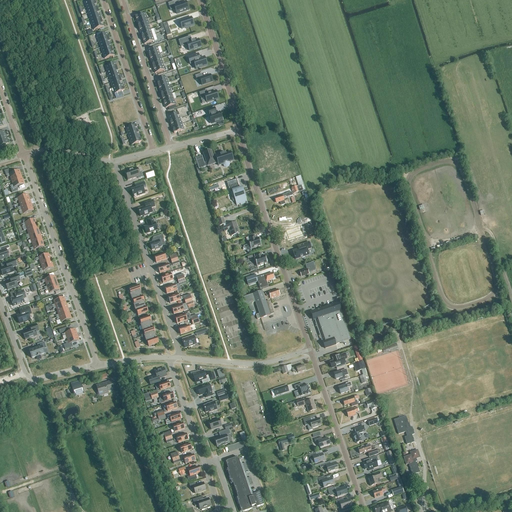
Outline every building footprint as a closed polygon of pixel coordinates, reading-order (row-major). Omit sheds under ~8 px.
[(94,0),(93,0),(85,3),(87,8),(96,5),(94,0)] [(174,2),(168,4),(170,11),(175,9),(177,14),(189,10),(186,2),(175,6),(174,2)] [(98,11),(96,5),(87,8),(88,14),(98,11)] [(100,16),(98,11),(88,14),(90,19),(100,16)] [(147,20),(145,14),(135,17),(137,23),(147,20)] [(102,21),(100,16),(90,19),(92,25),(102,21)] [(191,18),(179,22),(182,29),(185,28),(186,29),(190,27),(194,25),(191,18)] [(149,25),(147,20),(137,23),(139,28),(149,25)] [(104,27),(102,21),(92,25),(94,30),(104,27)] [(150,30),(149,25),(139,28),(141,34),(150,30)] [(152,36),(150,30),(141,34),(142,39),(152,36)] [(107,34),(97,37),(99,43),(109,40),(107,34)] [(144,45),(154,41),(152,36),(142,39),(144,45)] [(179,41),(181,47),(187,45),(189,51),(193,50),(193,51),(197,49),(201,47),(199,40),(195,41),(194,40),(191,41),(190,37),(179,41)] [(111,45),(109,40),(99,43),(101,48),(111,45)] [(112,50),(111,45),(101,48),(103,54),(112,50)] [(159,54),(162,53),(160,47),(157,48),(148,51),(150,57),(159,54)] [(114,56),(112,50),(103,54),(105,59),(114,56)] [(161,59),(159,54),(150,57),(151,63),(161,59)] [(190,64),(194,63),(196,69),(207,65),(205,58),(200,59),(198,55),(188,58),(190,64)] [(163,65),(161,59),(151,63),(153,68),(163,65)] [(115,64),(106,67),(107,72),(117,69),(115,64)] [(165,70),(163,65),(153,68),(155,74),(165,70)] [(119,75),(117,69),(107,72),(109,78),(119,75)] [(202,74),(195,76),(197,81),(200,80),(202,86),(213,82),(210,75),(203,78),(202,74)] [(121,80),(119,75),(109,78),(111,83),(121,80)] [(158,87),(168,83),(166,78),(156,81),(158,87)] [(123,85),(121,80),(111,83),(113,89),(123,85)] [(170,89),(168,83),(158,87),(160,92),(170,89)] [(124,91),(123,85),(113,89),(115,94),(122,92),(124,91)] [(172,94),(170,89),(160,92),(162,97),(172,94)] [(207,90),(199,93),(200,97),(204,96),(207,103),(218,99),(216,92),(208,94),(207,90)] [(173,100),(172,94),(162,97),(164,103),(173,100)] [(166,108),(175,105),(173,100),(164,103),(166,108)] [(209,116),(212,124),(222,121),(220,113),(216,114),(215,108),(209,110),(211,116),(209,116)] [(180,119),(178,114),(168,117),(170,123),(180,119)] [(172,128),(182,125),(180,119),(170,123),(172,128)] [(184,130),(182,125),(172,128),(174,134),(184,130)] [(136,126),(126,129),(128,134),(138,131),(136,126)] [(140,137),(138,131),(128,134),(130,140),(140,137)] [(141,142),(140,137),(130,140),(132,145),(141,142)] [(0,146),(8,144),(6,138),(0,140),(0,149),(1,150),(0,147),(0,146)] [(233,161),(230,152),(225,154),(225,153),(220,155),(216,157),(216,158),(213,158),(211,151),(203,154),(208,166),(218,163),(218,166),(223,164),(224,166),(226,167),(228,167),(229,165),(228,163),(233,161)] [(205,167),(203,159),(196,161),(199,169),(205,167)] [(277,167),(266,171),(268,179),(280,175),(278,171),(285,169),(284,165),(277,167)] [(21,178),(19,171),(12,173),(10,169),(4,171),(7,178),(10,177),(12,181),(21,178)] [(137,169),(125,173),(128,181),(140,176),(137,169)] [(147,180),(155,177),(153,171),(145,174),(147,180)] [(24,184),(21,178),(12,181),(13,185),(10,187),(11,189),(12,193),(18,191),(16,187),(24,184)] [(138,188),(131,190),(133,196),(138,194),(139,196),(145,194),(143,189),(146,188),(144,182),(137,185),(138,188)] [(238,183),(228,186),(233,202),(235,201),(237,206),(237,205),(240,204),(241,205),(245,204),(244,202),(246,202),(247,203),(245,198),(247,197),(244,191),(243,191),(242,189),(240,189),(238,183)] [(285,204),(283,199),(291,196),(290,193),(286,194),(282,196),(275,199),(276,203),(280,202),(281,205),(282,206),(284,205),(285,204)] [(29,201),(27,195),(18,198),(18,199),(15,200),(15,202),(19,201),(20,204),(29,201)] [(145,207),(138,210),(140,217),(143,216),(144,217),(149,215),(149,214),(152,213),(151,208),(155,207),(153,200),(144,203),(145,207)] [(31,206),(29,201),(20,204),(21,207),(17,208),(18,210),(31,206)] [(33,211),(31,206),(18,210),(19,212),(22,211),(24,214),(33,211)] [(296,216),(286,218),(287,225),(298,223),(296,216)] [(226,227),(223,218),(217,220),(219,226),(223,225),(224,227),(223,228),(224,232),(229,230),(231,236),(239,234),(235,223),(228,225),(228,226),(226,227)] [(144,227),(146,234),(157,230),(155,223),(154,224),(152,219),(146,221),(148,226),(144,227)] [(37,227),(35,220),(29,222),(25,223),(25,224),(22,225),(22,227),(26,226),(28,230),(37,227)] [(305,234),(316,231),(314,223),(303,227),(305,234)] [(286,231),(289,240),(303,235),(300,226),(286,231)] [(39,233),(37,227),(28,230),(29,235),(26,236),(26,238),(39,233)] [(42,240),(39,233),(26,238),(27,240),(30,239),(32,243),(42,240)] [(164,239),(162,235),(153,238),(154,238),(154,241),(153,242),(149,244),(152,251),(155,250),(156,250),(160,249),(160,248),(161,247),(165,245),(163,239),(164,239)] [(248,241),(249,245),(243,247),(244,247),(246,246),(248,253),(252,252),(251,250),(251,249),(261,246),(258,238),(256,239),(254,235),(248,238),(249,241),(249,242),(248,241)] [(44,247),(42,240),(32,243),(34,248),(30,249),(31,251),(34,250),(35,250),(44,247)] [(296,260),(309,256),(307,250),(311,249),(309,243),(297,247),(298,246),(299,249),(298,249),(298,250),(293,252),(296,260)] [(0,251),(0,260),(9,257),(6,250),(10,249),(9,246),(3,248),(4,250),(0,251)] [(254,259),(257,267),(267,263),(267,264),(264,255),(264,256),(262,257),(261,253),(254,255),(255,259),(254,259)] [(48,254),(39,258),(35,259),(36,261),(40,260),(41,264),(51,261),(48,254)] [(154,258),(156,263),(166,260),(164,254),(154,258)] [(12,268),(17,266),(14,260),(5,263),(7,267),(0,269),(3,276),(14,272),(12,268)] [(53,268),(51,261),(41,264),(43,269),(39,270),(40,272),(43,271),(44,271),(53,268)] [(309,275),(308,273),(315,270),(313,263),(306,265),(307,270),(300,272),(301,277),(306,275),(306,276),(309,275)] [(170,271),(169,268),(171,267),(170,264),(158,268),(160,274),(170,271)] [(256,275),(246,279),(248,285),(258,282),(260,281),(262,289),(268,287),(267,282),(271,281),(271,280),(274,279),(272,273),(264,276),(265,277),(261,279),(260,277),(257,278),(256,275)] [(161,278),(163,284),(163,283),(173,280),(171,274),(161,278)] [(18,287),(16,283),(20,282),(18,275),(11,277),(12,281),(5,283),(8,290),(18,287)] [(45,290),(58,285),(56,281),(47,285),(47,287),(44,288),(45,290)] [(165,288),(167,294),(177,291),(177,293),(181,291),(179,286),(179,285),(177,285),(175,286),(175,285),(165,289),(165,288)] [(130,294),(130,295),(141,291),(139,286),(129,289),(131,294),(130,294)] [(280,295),(278,290),(266,294),(267,297),(270,296),(270,298),(280,295)] [(16,297),(11,299),(14,307),(24,303),(23,299),(26,298),(23,291),(15,294),(16,297)] [(141,292),(141,291),(130,295),(132,300),(143,296),(142,296),(140,292),(141,292)] [(245,307),(256,303),(256,305),(254,306),(254,308),(257,307),(259,314),(256,315),(257,320),(261,319),(270,315),(273,314),(269,301),(266,303),(262,291),(253,294),(242,298),(245,307)] [(178,295),(168,298),(170,304),(184,299),(183,297),(179,298),(178,295)] [(144,302),(143,296),(132,300),(133,300),(134,305),(133,305),(134,305),(144,302)] [(65,303),(64,298),(54,301),(55,305),(52,306),(52,308),(65,303)] [(145,302),(144,302),(134,305),(135,311),(146,307),(145,307),(144,302),(145,302)] [(67,308),(65,303),(52,308),(53,310),(57,309),(58,312),(67,308)] [(315,320),(316,320),(324,342),(323,342),(325,349),(336,345),(350,340),(341,311),(338,303),(313,312),(315,320)] [(172,309),(174,315),(188,310),(186,306),(186,304),(172,309)] [(148,313),(146,307),(135,311),(136,311),(138,316),(148,313)] [(21,315),(17,317),(20,324),(30,320),(29,315),(31,314),(29,308),(19,311),(21,315)] [(69,314),(67,308),(58,312),(59,315),(55,316),(56,318),(69,314)] [(71,319),(69,314),(56,318),(57,320),(60,319),(62,322),(71,319)] [(185,315),(175,319),(177,325),(177,324),(187,321),(191,320),(190,317),(190,318),(188,314),(185,315)] [(140,325),(140,326),(151,322),(149,316),(139,320),(141,325),(140,325)] [(152,322),(151,322),(140,326),(142,331),(153,327),(152,327),(151,323),(152,322)] [(25,340),(37,336),(36,332),(39,331),(37,325),(30,327),(31,330),(23,333),(25,340)] [(179,329),(181,335),(191,332),(189,326),(179,329)] [(155,333),(153,327),(142,331),(143,331),(145,336),(144,336),(155,333)] [(66,335),(67,339),(77,335),(74,330),(68,332),(61,334),(62,336),(66,335)] [(155,333),(144,336),(146,342),(157,338),(156,338),(154,333),(155,333)] [(79,341),(77,335),(67,339),(68,342),(65,343),(65,345),(63,345),(65,350),(73,347),(71,343),(79,341)] [(182,340),(185,348),(189,346),(190,347),(192,346),(192,345),(196,344),(194,336),(182,340)] [(159,343),(157,338),(146,342),(147,342),(149,347),(159,343)] [(36,357),(40,356),(45,354),(43,350),(46,348),(44,342),(37,345),(38,348),(29,352),(32,359),(36,357)] [(382,349),(383,353),(397,348),(396,344),(382,349)] [(333,362),(330,363),(332,368),(335,367),(336,367),(337,369),(346,366),(345,366),(343,361),(347,359),(346,357),(349,356),(347,353),(338,356),(332,358),(333,362)] [(298,373),(305,371),(303,365),(296,367),(296,368),(292,369),(293,373),(297,371),(298,373)] [(167,376),(164,369),(159,371),(159,370),(155,371),(155,372),(156,375),(154,376),(154,377),(148,379),(150,385),(160,382),(159,378),(167,376)] [(342,372),(334,374),(336,380),(339,379),(340,381),(345,379),(344,376),(348,375),(346,370),(342,371),(342,372)] [(205,377),(204,371),(197,373),(197,372),(191,374),(193,378),(194,378),(195,383),(201,381),(203,384),(215,380),(213,373),(208,375),(209,376),(205,377)] [(366,380),(368,379),(367,375),(359,377),(362,384),(367,382),(366,380)] [(112,382),(97,386),(96,386),(99,396),(100,396),(103,395),(104,397),(108,396),(108,395),(107,392),(114,390),(114,389),(112,382)] [(171,388),(169,382),(156,386),(157,392),(160,391),(170,388),(171,388)] [(347,388),(351,387),(350,383),(346,384),(346,385),(338,388),(340,395),(349,392),(347,388)] [(311,394),(308,385),(303,387),(302,384),(295,387),(295,390),(298,389),(299,392),(296,392),(298,398),(311,394)] [(81,385),(72,388),(75,396),(84,393),(81,385)] [(209,385),(197,389),(200,396),(204,394),(206,398),(212,396),(211,392),(212,392),(209,385)] [(275,396),(289,392),(286,385),(273,390),(275,396)] [(172,393),(162,396),(162,397),(159,398),(160,399),(159,400),(160,400),(161,404),(168,402),(168,401),(174,399),(172,393)] [(228,399),(226,394),(218,397),(220,402),(228,399)] [(353,398),(346,400),(343,401),(344,406),(348,405),(351,404),(352,407),(357,405),(356,400),(359,399),(358,396),(353,398)] [(308,413),(316,410),(313,400),(305,403),(304,403),(302,400),(296,402),(298,408),(304,406),(306,405),(308,413)] [(378,407),(376,403),(374,403),(373,401),(366,403),(368,408),(370,408),(371,410),(376,409),(376,408),(378,407)] [(214,402),(206,405),(203,406),(206,413),(209,412),(209,413),(217,410),(214,402)] [(169,404),(162,406),(164,410),(165,413),(167,412),(168,412),(177,409),(178,409),(176,403),(170,405),(169,404)] [(355,413),(359,411),(358,408),(346,412),(348,418),(356,415),(355,413)] [(179,414),(169,417),(166,418),(167,421),(170,420),(171,423),(181,419),(179,413),(179,414)] [(412,435),(414,435),(412,427),(409,428),(406,416),(394,420),(398,435),(406,432),(407,437),(404,438),(407,445),(414,443),(412,435)] [(303,420),(305,426),(307,426),(309,431),(312,430),(312,429),(321,426),(319,419),(311,421),(310,417),(303,420)] [(219,420),(209,423),(211,430),(221,427),(219,420)] [(173,427),(174,430),(171,431),(172,433),(174,432),(175,433),(184,429),(185,430),(185,429),(183,424),(173,427)] [(363,436),(359,437),(359,434),(365,432),(364,427),(354,430),(355,433),(356,433),(357,434),(353,435),(356,444),(364,441),(365,440),(364,436),(363,436)] [(222,437),(214,439),(217,447),(229,443),(226,435),(231,434),(229,430),(221,433),(222,437)] [(176,438),(174,439),(174,442),(177,441),(178,444),(188,440),(186,434),(186,435),(176,438)] [(320,449),(330,445),(328,439),(322,440),(321,438),(314,440),(315,443),(318,442),(320,449)] [(286,439),(278,441),(281,451),(285,450),(283,444),(288,443),(286,439)] [(192,450),(190,444),(180,448),(182,453),(191,450),(192,450)] [(362,448),(358,450),(360,454),(363,453),(364,454),(368,453),(369,457),(378,454),(377,450),(372,451),(369,444),(361,447),(362,448)] [(415,459),(420,458),(417,450),(410,453),(411,455),(404,458),(406,465),(409,464),(412,475),(419,473),(415,459)] [(315,464),(324,461),(322,454),(317,456),(316,453),(309,455),(310,458),(313,457),(315,464)] [(183,459),(181,460),(182,462),(184,461),(185,464),(195,461),(193,455),(183,459)] [(250,478),(247,479),(244,472),(248,470),(246,463),(242,465),(241,461),(239,462),(238,458),(227,461),(228,464),(227,465),(229,472),(228,473),(231,481),(232,481),(239,501),(238,501),(241,510),(242,509),(242,511),(243,511),(252,509),(252,507),(254,506),(254,508),(256,508),(264,505),(260,493),(252,495),(249,486),(253,485),(250,478)] [(372,464),(375,463),(374,461),(371,462),(363,464),(365,470),(373,467),(372,464)] [(329,462),(322,465),(320,466),(320,469),(326,467),(328,473),(338,470),(336,463),(330,465),(329,462)] [(198,467),(188,470),(190,477),(188,478),(189,482),(197,479),(196,479),(195,475),(200,474),(198,467)] [(376,480),(382,478),(380,473),(375,474),(376,477),(369,480),(371,486),(370,486),(371,487),(378,484),(376,480)] [(324,488),(334,485),(331,478),(326,480),(325,477),(318,480),(319,483),(322,482),(324,488)] [(206,490),(203,483),(196,486),(195,483),(189,485),(191,490),(194,489),(195,494),(206,490)] [(339,486),(332,489),(328,490),(329,494),(336,492),(338,497),(347,494),(345,487),(340,489),(339,486)] [(402,488),(392,491),(394,496),(403,493),(402,488)] [(382,493),(385,491),(385,489),(381,490),(373,492),(375,499),(383,496),(382,493)] [(211,506),(208,499),(201,501),(199,498),(193,500),(195,507),(199,506),(200,510),(201,509),(202,511),(210,508),(210,506),(211,506)] [(342,510),(351,506),(349,500),(344,501),(343,499),(336,501),(337,504),(339,503),(342,510)] [(378,507),(374,508),(375,511),(390,511),(388,503),(378,506),(378,507)]
